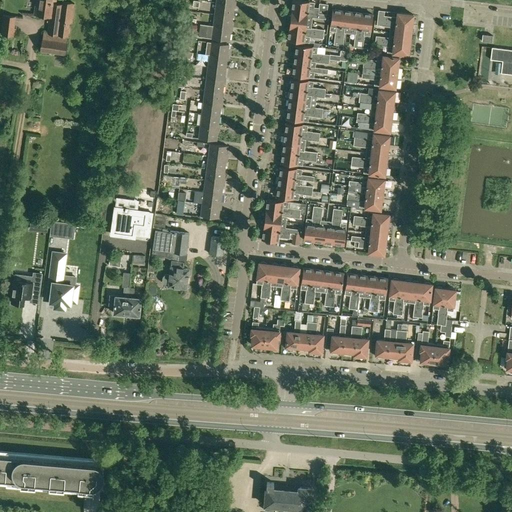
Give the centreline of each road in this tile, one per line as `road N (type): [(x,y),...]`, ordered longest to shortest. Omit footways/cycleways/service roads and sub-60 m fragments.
road 1 (secondary): [(0,407),(511,453)]
road 2 (unclassified): [(109,433),(511,471)]
road 3 (unclassified): [(286,372),(0,359)]
road 4 (secondary): [(284,404),(0,381)]
road 5 (residential): [(400,267),(430,4)]
road 6 (residential): [(245,250),(275,0)]
road 7 (secondary): [(511,423),(284,404)]
road 8 (unclassified): [(511,393),(286,372)]
road 9 (residential): [(400,267),(245,250)]
